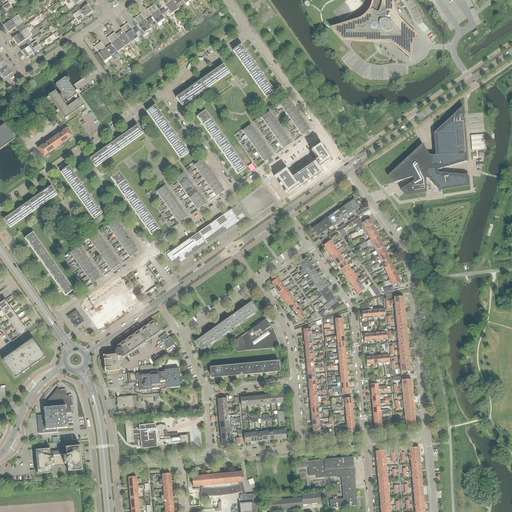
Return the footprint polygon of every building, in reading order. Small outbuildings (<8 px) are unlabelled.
[(74,0),(66,6),(69,9),(82,0),(74,0)] [(166,0),(161,0),(171,14),(175,12),(166,0)] [(171,0),(166,0),(175,12),(178,9),(171,0)] [(242,0),(239,0),(246,9),(248,8),(242,0)] [(393,46),(395,47),(410,59),(412,42),(417,37),(401,21),(401,20),(399,19),(398,17),(397,15),(396,15),(396,14),(396,13),(395,12),(395,11),(394,10),(394,9),(394,8),(394,7),(393,6),(392,0),(371,0),(371,1),(371,2),(371,3),(371,4),(370,6),(369,8),(369,9),(368,10),(367,11),(366,12),(365,13),(365,14),(364,15),(363,16),(361,17),(360,18),(359,18),(358,19),(356,20),(330,28),(342,41),(381,43),(382,43),(384,43),(386,43),(387,44),(389,44),(391,45),(392,45),(393,46)] [(0,8),(0,14),(11,6),(9,2),(0,8)] [(73,15),(75,19),(90,8),(87,5),(73,15)] [(154,5),(150,7),(161,22),(164,19),(154,5)] [(11,6),(0,14),(0,19),(6,15),(8,18),(11,16),(10,14),(9,13),(14,10),(11,6)] [(161,22),(150,7),(147,10),(157,24),(161,22)] [(90,8),(75,19),(78,22),(82,19),(86,17),(93,12),(90,8)] [(141,14),(137,17),(147,31),(151,28),(141,14)] [(3,26),(6,29),(20,19),(18,15),(3,26)] [(134,19),(142,30),(139,32),(143,37),(149,33),(147,31),(137,17),(134,19)] [(20,19),(6,29),(8,33),(15,28),(16,29),(17,31),(25,25),(23,23),(20,19)] [(138,38),(128,23),(124,26),(134,40),(138,38)] [(15,42),(29,32),(27,28),(25,25),(17,31),(19,33),(12,38),(15,42)] [(122,37),(127,45),(130,43),(131,43),(134,40),(124,26),(120,29),(125,35),(122,37)] [(30,37),(32,35),(29,32),(15,42),(17,46),(24,41),(28,38),(30,37)] [(111,35),(121,50),(125,47),(124,47),(127,45),(122,37),(119,39),(114,33),(111,35)] [(109,46),(114,54),(117,52),(121,50),(111,35),(107,38),(112,44),(109,46)] [(21,51),(24,55),(38,45),(36,41),(21,51)] [(248,41),(227,56),(237,71),(238,70),(241,74),(240,74),(251,89),(272,74),(266,65),(259,70),(261,72),(253,78),(247,70),(246,70),(244,66),(239,58),(247,52),(248,54),(255,50),(248,41)] [(97,45),(108,59),(111,57),(111,56),(114,54),(109,46),(106,49),(101,42),(97,45)] [(38,45),(24,55),(26,59),(30,56),(32,58),(30,60),(41,52),(39,50),(41,48),(38,45)] [(97,45),(94,47),(98,53),(95,55),(101,64),(103,62),(104,61),(104,62),(108,59),(97,45)] [(221,64),(193,89),(201,97),(230,70),(222,61),(220,63),(221,64)] [(6,65),(0,69),(0,73),(1,75),(9,69),(6,65)] [(4,79),(5,78),(12,73),(9,69),(1,75),(4,79)] [(71,87),(65,78),(55,85),(61,93),(67,102),(77,95),(71,87)] [(277,85),(272,87),(277,95),(281,92),(277,85)] [(241,87),(236,90),(241,96),(245,93),(241,87)] [(272,87),(267,90),(272,98),(277,95),(272,87)] [(191,89),(183,97),(191,109),(191,108),(194,112),(193,112),(202,124),(214,115),(213,113),(209,115),(202,106),(199,103),(200,102),(191,89)] [(236,90),(231,93),(236,100),(241,96),(236,90)] [(267,90),(263,93),(267,101),(272,98),(267,90)] [(79,98),(67,107),(58,95),(55,91),(48,96),(64,119),(84,105),(79,98)] [(231,93),(227,97),(231,103),(236,100),(231,93)] [(263,93),(258,96),(263,104),(267,101),(263,93)] [(258,96),(253,98),(258,106),(263,104),(258,96)] [(227,97),(222,100),(226,106),(231,103),(227,97)] [(253,98),(248,101),(253,109),(258,106),(253,98)] [(280,104),(283,108),(291,102),(288,98),(280,104)] [(222,100),(217,104),(222,110),(226,106),(222,100)] [(248,101),(244,104),(248,112),(253,109),(248,101)] [(283,108),(285,112),(293,106),(291,102),(283,108)] [(217,104),(213,107),(217,113),(222,110),(217,104)] [(155,123),(163,117),(155,105),(146,111),(155,123)] [(285,112),(288,116),(296,110),(293,106),(285,112)] [(414,194),(426,192),(425,180),(425,179),(426,178),(438,190),(468,186),(468,176),(468,175),(445,174),(439,173),(438,173),(438,172),(437,170),(467,161),(463,113),(463,106),(434,133),(433,133),(435,155),(434,155),(434,154),(433,154),(432,154),(431,154),(431,155),(430,155),(429,155),(428,154),(428,153),(422,144),(387,176),(394,183),(413,177),(414,180),(413,181),(410,183),(400,190),(404,193),(406,195),(414,194)] [(237,109),(232,112),(237,118),(242,114),(237,109)] [(288,116),(291,120),(299,114),(296,110),(288,116)] [(232,112),(228,116),(233,122),(237,118),(232,112)] [(269,112),(261,117),(264,121),(272,116),(269,112)] [(57,114),(52,117),(59,127),(64,124),(57,114)] [(291,120),(294,124),(302,118),(299,114),(291,120)] [(228,116),(223,120),(228,126),(233,122),(228,116)] [(275,120),(272,116),(264,121),(267,125),(275,120)] [(163,117),(155,123),(163,135),(172,129),(163,117)] [(294,124),(296,128),(305,122),(302,118),(294,124)] [(223,120),(219,124),(224,130),(228,126),(223,120)] [(278,123),(275,120),(267,125),(269,129),(278,123)] [(296,128),(299,132),(307,126),(305,122),(296,128)] [(0,149),(10,143),(13,141),(14,140),(15,139),(15,138),(15,137),(15,136),(14,135),(13,134),(6,123),(5,123),(6,124),(1,127),(0,124),(0,149)] [(280,127),(278,123),(269,129),(272,133),(280,127)] [(125,134),(131,142),(143,134),(137,125),(125,134)] [(253,129),(250,125),(242,131),(245,135),(253,129)] [(302,136),(310,130),(307,126),(299,132),(302,136)] [(70,130),(68,127),(38,148),(44,157),(73,136),(69,131),(70,130)] [(283,131),(280,127),(272,133),(275,137),(283,131)] [(172,129),(163,135),(171,147),(180,141),(172,129)] [(245,135),(248,139),(256,133),(253,129),(245,135)] [(286,135),(283,131),(275,137),(278,141),(286,135)] [(248,139),(251,143),(259,137),(256,133),(248,139)] [(113,142),(119,150),(131,142),(125,134),(113,142)] [(484,134),(470,135),(472,150),(485,149),(484,134)] [(289,139),(286,135),(278,141),(280,145),(289,139)] [(251,143),(253,146),(262,141),(259,137),(251,143)] [(283,149),(291,143),(289,139),(280,145),(283,149)] [(180,141),(171,147),(180,158),(188,152),(180,141)] [(253,146),(256,150),(264,145),(262,141),(253,146)] [(102,150),(108,159),(119,150),(113,142),(102,150)] [(256,150),(259,154),(267,149),(264,145),(256,150)] [(284,169),(275,176),(279,182),(283,187),(287,193),(298,186),(299,188),(305,184),(311,180),(316,176),(322,171),(319,167),(323,164),(330,160),(324,151),(319,145),(311,150),(315,157),(317,156),(320,160),(316,162),(310,166),(304,170),(299,174),(293,179),(294,180),(292,181),(288,175),(284,169)] [(259,154),(262,158),(270,152),(267,149),(259,154)] [(108,159),(102,150),(90,159),(96,167),(108,159)] [(262,158),(265,162),(273,156),(270,152),(262,158)] [(202,159),(194,165),(197,169),(205,163),(202,159)] [(197,169),(199,173),(208,167),(205,163),(197,169)] [(69,184),(77,178),(69,166),(60,172),(69,184)] [(199,173),(202,177),(210,171),(208,167),(199,173)] [(205,181),(213,175),(210,171),(202,177),(205,181)] [(121,192),(129,186),(119,172),(111,178),(121,192)] [(183,173),(175,178),(178,182),(186,177),(183,173)] [(208,185),(216,179),(213,175),(205,181),(208,185)] [(186,177),(178,182),(181,186),(189,181),(186,177)] [(77,178),(69,184),(73,190),(77,196),(85,190),(82,185),(81,184),(81,183),(77,178)] [(210,189),(219,183),(216,179),(208,185),(210,189)] [(189,181),(181,186),(183,190),(192,184),(189,181)] [(213,193),(221,187),(219,183),(210,189),(213,193)] [(192,184),(183,190),(186,194),(194,188),(192,184)] [(39,194),(45,203),(57,195),(51,186),(39,194)] [(129,186),(121,192),(131,206),(139,200),(129,186)] [(164,186),(156,192),(159,196),(167,190),(164,186)] [(216,197),(224,191),(221,187),(213,193),(216,197)] [(194,188),(186,194),(189,198),(197,192),(194,188)] [(85,190),(77,196),(81,202),(85,207),(94,201),(93,200),(90,197),(90,196),(89,195),(85,190)] [(159,196),(162,200),(170,194),(167,190),(159,196)] [(197,192),(189,198),(192,202),(200,196),(197,192)] [(27,203),(33,211),(45,203),(39,194),(27,203)] [(162,200),(165,203),(173,198),(170,194),(162,200)] [(194,206),(203,200),(200,196),(192,202),(194,206)] [(165,203),(167,207),(176,202),(173,198),(165,203)] [(354,199),(349,203),(354,210),(355,212),(358,216),(364,213),(362,210),(362,211),(361,209),(358,211),(356,208),(359,206),(354,199)] [(149,215),(139,200),(131,206),(141,221),(149,215)] [(197,210),(205,204),(203,200),(194,206),(197,210)] [(94,201),(85,207),(90,213),(94,219),(102,213),(101,211),(99,208),(98,207),(97,206),(95,203),(94,201)] [(167,207),(170,211),(178,206),(176,202),(167,207)] [(21,219),(33,211),(27,203),(16,211),(21,219)] [(349,203),(344,207),(349,214),(354,210),(349,203)] [(170,211),(173,215),(181,209),(178,206),(170,211)] [(344,207),(338,210),(345,219),(346,218),(345,216),(349,214),(344,207)] [(240,221),(231,209),(170,252),(169,251),(164,254),(174,268),(240,221)] [(173,215),(176,219),(184,213),(181,209),(173,215)] [(333,214),(338,221),(341,219),(342,221),(345,219),(338,210),(333,214)] [(21,219),(16,211),(4,219),(10,228),(21,219)] [(176,219),(178,223),(187,217),(184,213),(176,219)] [(333,214),(328,218),(333,225),(334,226),(336,225),(335,223),(338,221),(333,214)] [(149,215),(141,221),(151,235),(160,229),(149,215)] [(360,231),(362,230),(362,229),(373,224),(370,219),(363,223),(361,220),(359,217),(352,222),(354,225),(356,223),(360,231)] [(323,221),(328,228),(333,225),(328,218),(323,221)] [(116,220),(108,226),(110,230),(119,224),(116,220)] [(323,221),(318,225),(323,232),(328,228),(323,221)] [(110,230),(113,234),(121,228),(119,224),(110,230)] [(364,235),(375,230),(373,224),(362,229),(362,230),(364,235)] [(317,236),(323,232),(318,225),(312,229),(317,236)] [(113,234),(116,238),(124,232),(121,228),(113,234)] [(375,230),(364,235),(365,235),(364,236),(365,238),(369,236),(370,239),(378,236),(375,230)] [(35,253),(43,247),(33,232),(24,238),(35,253)] [(116,238),(119,242),(127,236),(124,232),(116,238)] [(97,233),(89,239),(92,243),(100,238),(97,233)] [(119,242),(122,246),(130,240),(127,236),(119,242)] [(378,236),(370,239),(372,243),(369,244),(370,247),(381,241),(378,236)] [(92,243),(95,247),(103,241),(100,238),(92,243)] [(122,246),(124,250),(133,244),(130,240),(122,246)] [(95,247),(97,251),(105,245),(103,241),(95,247)] [(324,248),(326,251),(334,246),(330,241),(324,246),(325,247),(324,248)] [(375,248),(376,251),(384,247),(381,241),(370,247),(371,250),(375,248)] [(124,250),(127,253),(135,248),(133,244),(124,250)] [(97,251),(100,255),(108,249),(105,245),(97,251)] [(329,254),(330,255),(337,250),(334,246),(326,251),(328,254),(329,254)] [(361,251),(358,246),(352,249),(355,254),(361,251)] [(43,247),(35,253),(45,267),(53,261),(43,247)] [(81,251),(78,247),(70,252),(73,257),(81,251)] [(384,247),(376,251),(377,254),(374,256),(375,258),(386,253),(384,247)] [(127,253),(130,257),(138,252),(135,248),(127,253)] [(100,255),(103,259),(111,253),(108,249),(100,255)] [(330,257),(333,261),(341,255),(337,250),(330,255),(331,257),(330,257)] [(76,260),(84,255),(81,251),(73,257),(76,260)] [(103,259),(106,263),(114,257),(111,253),(103,259)] [(380,260),(381,262),(389,259),(386,253),(375,258),(377,261),(380,260)] [(79,264),(87,259),(84,255),(76,260),(79,264)] [(336,263),(337,265),(344,260),(341,255),(333,261),(335,264),(336,263)] [(106,263),(108,267),(116,261),(114,257),(106,263)] [(301,265),(302,267),(307,263),(306,263),(307,262),(308,263),(309,262),(306,258),(299,263),(299,262),(295,265),(297,267),(301,265)] [(81,268),(89,262),(87,259),(79,264),(81,268)] [(384,268),(392,264),(389,259),(381,262),(383,265),(380,267),(381,269),(384,268)] [(337,267),(340,270),(348,265),(344,260),(337,265),(338,266),(337,267)] [(53,261),(45,267),(55,281),(63,275),(53,261)] [(108,267),(111,271),(119,265),(116,261),(108,267)] [(84,272),(92,266),(89,262),(81,268),(84,272)] [(307,263),(302,267),(303,268),(300,271),(301,273),(311,266),(309,262),(308,263),(307,262),(306,263),(307,263)] [(392,264),(384,268),(387,274),(395,270),(392,264)] [(343,273),(344,275),(351,270),(348,265),(340,270),(342,273),(343,273)] [(87,276),(95,270),(92,266),(84,272),(87,276)] [(313,270),(314,270),(311,266),(301,273),(302,274),(306,272),(307,274),(312,271),(311,270),(312,269),(313,270)] [(306,280),(316,273),(314,270),(313,270),(312,269),(311,270),(312,271),(307,274),(309,276),(305,278),(306,280)] [(90,280),(98,274),(95,270),(87,276),(90,280)] [(344,276),(347,280),(354,275),(351,270),(344,275),(345,276),(344,276)] [(395,270),(387,274),(390,280),(398,276),(395,270)] [(318,278),(319,277),(316,273),(306,280),(307,281),(311,279),(312,281),(317,278),(316,277),(317,277),(318,278)] [(92,284),(101,278),(98,274),(90,280),(92,284)] [(63,275),(55,281),(65,296),(74,290),(63,275)] [(350,283),(351,284),(358,279),(354,275),(347,280),(349,283),(350,283)] [(351,284),(352,286),(351,286),(354,290),(361,284),(359,281),(364,278),(363,276),(358,279),(351,284)] [(390,280),(388,280),(389,283),(391,282),(393,285),(400,282),(398,276),(390,280)] [(310,288),(315,285),(322,280),(319,277),(318,278),(317,277),(316,277),(317,278),(312,281),(314,283),(309,287),(310,288)] [(271,285),(274,288),(282,282),(278,278),(271,282),(272,284),(271,285)] [(119,280),(82,306),(98,328),(130,305),(130,306),(134,303),(130,297),(130,296),(119,280)] [(322,280),(315,285),(317,289),(322,285),(323,284),(324,285),(325,284),(322,280)] [(277,291),(278,292),(285,287),(282,282),(274,288),(276,291),(277,291)] [(322,285),(317,289),(318,289),(314,291),(317,294),(327,287),(325,284),(324,285),(323,284),(322,285)] [(357,292),(358,294),(365,289),(361,284),(354,290),(356,293),(357,292)] [(278,294),(281,298),(288,292),(285,287),(278,292),(279,294),(278,294)] [(329,292),(330,292),(327,287),(317,294),(318,296),(321,294),(323,296),(327,293),(327,292),(328,291),(329,292)] [(328,291),(327,292),(327,293),(323,296),(319,298),(322,302),(332,295),(330,292),(329,292),(328,291)] [(284,300),(285,302),(292,297),(288,292),(281,298),(283,301),(284,300)] [(334,300),(335,299),(332,295),(322,302),(323,304),(327,301),(328,303),(332,300),(333,299),(334,300)] [(395,312),(405,311),(403,296),(394,297),(395,312)] [(285,304),(287,307),(295,302),(292,297),(285,302),(286,303),(285,304)] [(332,300),(328,303),(325,306),(327,309),(337,302),(335,299),(334,300),(333,299),(332,300)] [(0,309),(1,310),(9,305),(5,300),(0,303),(0,309)] [(242,309),(239,311),(245,320),(250,316),(250,317),(252,316),(251,315),(257,311),(251,302),(248,304),(248,305),(246,307),(244,308),(243,310),(242,309)] [(291,310),(292,311),(299,307),(301,305),(299,303),(297,304),(295,302),(287,307),(290,310),(291,310)] [(329,311),(332,309),(333,310),(338,307),(338,308),(340,306),(337,302),(327,309),(329,311)] [(368,318),(366,303),(360,306),(361,309),(365,309),(365,311),(362,311),(362,318),(368,318)] [(5,316),(12,310),(9,305),(1,310),(5,316)] [(292,313),(294,317),(302,311),(299,307),(292,311),(293,313),(292,313)] [(8,321),(16,315),(12,310),(5,316),(8,321)] [(69,318),(71,322),(80,316),(76,311),(69,315),(69,316),(69,317),(68,317),(69,318)] [(226,320),(232,328),(238,324),(238,325),(240,324),(239,324),(245,320),(239,311),(236,313),(236,314),(234,316),(234,315),(232,317),(230,318),(229,318),(226,320)] [(305,316),(302,311),(294,317),(297,320),(297,319),(299,321),(305,316)] [(397,327),(406,326),(405,311),(395,312),(397,327)] [(311,316),(314,321),(320,319),(320,318),(316,312),(311,316)] [(12,326),(20,320),(16,315),(8,321),(12,326)] [(75,327),(82,323),(82,322),(83,321),(83,320),(82,320),(80,316),(71,322),(74,325),(74,326),(75,327)] [(273,331),(272,331),(270,327),(271,327),(266,319),(234,342),(237,352),(279,348),(279,345),(279,344),(278,339),(274,331),(273,331)] [(15,331),(23,326),(20,320),(12,326),(15,331)] [(214,328),(220,337),(226,333),(227,334),(228,333),(227,332),(232,328),(226,320),(223,322),(224,323),(222,324),(221,324),(219,325),(219,326),(218,327),(217,326),(214,328)] [(153,321),(116,346),(118,349),(117,349),(117,350),(116,350),(116,351),(115,352),(115,353),(115,354),(116,355),(106,356),(105,355),(103,355),(103,360),(104,360),(105,368),(104,368),(105,373),(107,372),(119,371),(119,370),(122,369),(121,363),(120,363),(119,362),(162,332),(161,330),(158,326),(157,327),(153,321)] [(23,326),(15,331),(19,336),(27,331),(23,326)] [(398,342),(407,341),(406,326),(397,327),(398,342)] [(220,337),(214,328),(211,330),(211,331),(209,333),(207,334),(205,335),(204,335),(202,337),(208,346),(214,341),(214,342),(216,341),(215,340),(220,337)] [(164,334),(159,338),(166,348),(166,349),(166,350),(173,346),(174,347),(176,346),(175,344),(170,337),(166,340),(164,338),(168,336),(166,333),(164,334)] [(208,346),(202,337),(195,342),(201,350),(208,346)] [(32,339),(25,344),(20,348),(19,347),(15,351),(2,360),(15,378),(45,357),(32,339)] [(400,357),(409,356),(407,341),(398,342),(400,357)] [(409,356),(400,357),(401,372),(410,371),(409,356)] [(263,363),(264,373),(268,372),(268,371),(270,371),(273,371),(275,371),(276,372),(279,371),(278,361),(272,362),(272,361),(270,361),(270,362),(263,363)] [(264,373),(263,363),(257,363),(257,362),(255,362),(255,364),(248,364),(249,374),(253,374),(253,373),(255,373),(258,373),(258,372),(260,372),(261,373),(264,373)] [(249,374),(248,364),(241,365),(241,364),(240,364),(240,365),(233,366),(234,376),(237,375),(238,374),(240,374),(243,374),(245,374),(246,374),(249,374)] [(234,376),(233,366),(226,366),(226,365),(225,365),(225,366),(218,367),(219,377),(222,377),(223,376),(225,375),(225,376),(228,375),(230,375),(231,376),(234,376)] [(219,377),(218,367),(210,368),(211,378),(219,377)] [(162,388),(180,386),(178,368),(163,370),(164,370),(160,371),(158,371),(158,370),(127,373),(129,384),(135,383),(135,387),(135,389),(138,389),(139,389),(139,391),(144,390),(160,389),(162,388)] [(402,388),(403,396),(413,395),(411,379),(402,380),(402,384),(399,384),(399,389),(402,388)] [(65,396),(64,391),(64,390),(61,391),(58,388),(57,388),(47,401),(48,414),(37,415),(39,434),(57,432),(57,429),(68,428),(66,413),(71,413),(71,410),(70,406),(73,405),(72,396),(72,395),(65,396)] [(116,397),(117,407),(118,412),(133,410),(133,411),(134,411),(132,396),(127,396),(127,395),(126,394),(123,394),(122,395),(123,397),(116,397)] [(413,395),(403,396),(404,401),(404,404),(404,408),(405,412),(414,411),(413,395)] [(414,411),(405,412),(405,416),(403,416),(403,421),(405,420),(406,428),(416,427),(414,411)] [(162,425),(159,425),(156,427),(155,425),(155,424),(135,426),(135,421),(132,421),(132,420),(125,421),(127,443),(132,443),(132,446),(137,445),(138,447),(141,447),(141,449),(157,447),(157,445),(160,445),(160,444),(164,444),(164,445),(166,445),(166,444),(188,442),(187,435),(178,436),(178,433),(169,434),(167,434),(166,430),(166,426),(162,425)] [(36,450),(37,461),(38,474),(52,473),(51,465),(54,465),(54,466),(65,465),(64,464),(67,464),(68,471),(82,470),(80,446),(66,447),(66,451),(50,452),(50,449),(36,450)] [(411,464),(420,463),(419,447),(409,448),(411,464)] [(377,467),(386,466),(385,450),(375,451),(377,467)] [(290,466),(265,468),(267,492),(279,491),(281,511),(279,511),(278,511),(308,511),(308,506),(302,507),(301,488),(334,485),(336,511),(354,511),(352,484),(356,484),(354,463),(338,464),(338,467),(291,471),(290,466)] [(420,463),(411,464),(411,466),(409,467),(410,472),(411,472),(412,480),(422,479),(420,463)] [(378,483),(388,482),(386,466),(377,467),(378,483)] [(210,470),(208,471),(206,471),(206,475),(203,475),(192,476),(193,487),(202,486),(202,488),(201,488),(200,496),(204,496),(208,496),(212,496),(216,496),(220,496),(224,495),(229,495),(233,494),(237,493),(241,492),(242,495),(245,494),(242,482),(244,482),(243,472),(210,475),(210,470)] [(160,485),(163,485),(163,490),(172,490),(171,483),(170,483),(170,481),(171,481),(170,473),(162,474),(162,480),(160,481),(160,485)] [(129,488),(137,488),(136,477),(128,477),(129,488)] [(422,479),(412,480),(414,496),(423,495),(422,479)] [(380,499),(389,498),(388,482),(378,483),(380,499)] [(138,498),(137,488),(129,488),(130,499),(138,498)] [(171,497),(172,497),(172,490),(163,490),(164,496),(161,497),(162,501),(164,501),(165,506),(173,506),(173,499),(172,499),(171,497)] [(240,503),(239,503),(239,511),(256,511),(255,494),(247,494),(245,494),(242,495),(239,495),(240,503)] [(423,495),(414,496),(415,511),(425,511),(423,495)] [(130,499),(131,510),(139,509),(138,498),(130,499)] [(380,511),(390,511),(389,498),(380,499),(380,511)]
